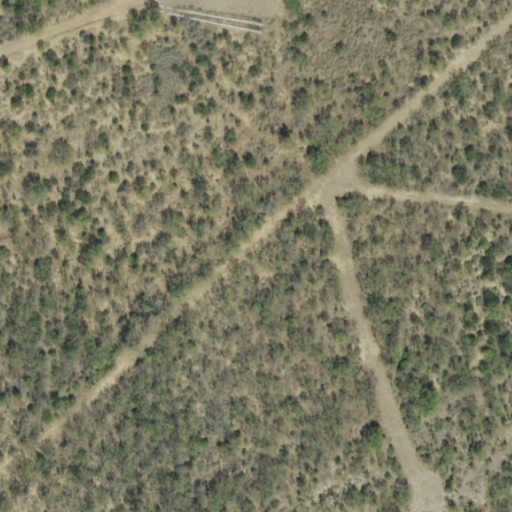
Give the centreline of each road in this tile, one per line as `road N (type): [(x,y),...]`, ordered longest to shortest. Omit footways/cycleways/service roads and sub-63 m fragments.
road 1 (residential): [(7,511),(511,17)]
road 2 (residential): [(185,0),(105,17),(0,62)]
